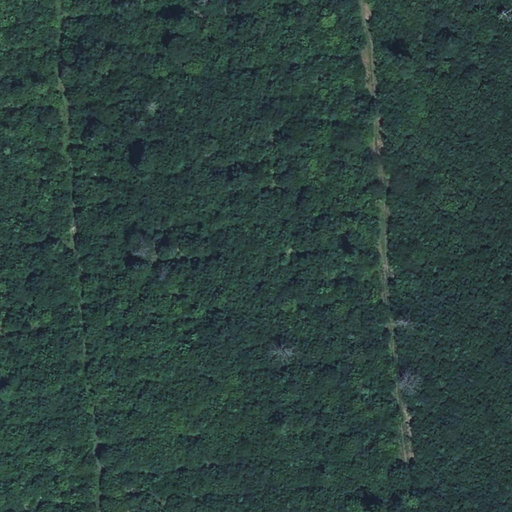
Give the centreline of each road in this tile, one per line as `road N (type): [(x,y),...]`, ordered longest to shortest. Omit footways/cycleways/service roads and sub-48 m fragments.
road 1 (track): [(409,511),(364,0)]
road 2 (track): [(60,0),(101,511)]
